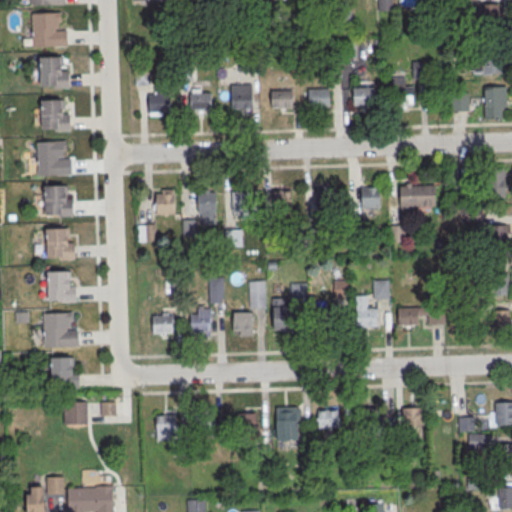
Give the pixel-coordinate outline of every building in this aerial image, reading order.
[(391,0),(377,0),(378,9),(392,9),(391,0)] [(480,3),(498,2),(498,24),(481,24),(480,3)] [(32,13),(33,47),(67,46),(66,31),(53,31),(53,29),(58,28),(58,12),(32,13)] [(482,52),(499,51),(500,73),(483,73),(482,52)] [(39,57),(60,56),(60,71),(68,70),(68,88),(53,88),(53,85),(40,86),(39,57)] [(413,77),(424,76),(423,62),(412,62),(413,77)] [(231,85),(252,85),(253,109),(232,110),(231,85)] [(392,87),(412,86),(413,103),(392,104),(392,87)] [(483,87),(501,86),(502,117),(485,118),(483,87)] [(308,89),(329,88),(330,106),(309,107),(308,89)] [(353,88),(374,88),(374,105),(353,106),(353,88)] [(271,91),(292,90),(292,108),(271,108),(271,91)] [(190,93),(211,92),(212,110),(191,111),(190,93)] [(469,111),(469,92),(450,92),(450,111),(469,111)] [(149,94),(169,93),(170,111),(149,112),(149,94)] [(41,100),(62,99),(62,114),(70,114),(71,131),(55,131),(55,128),(42,129),(41,100)] [(37,142),(38,175),(72,174),(72,159),(59,159),(59,157),(64,157),(63,141),(37,142)] [(489,169),(489,199),(505,199),(505,169),(489,169)] [(44,186),(45,215),(58,214),(59,217),(74,217),(73,200),(66,200),(66,199),(69,199),(68,185),(44,186)] [(401,187),(422,186),(422,204),(401,205),(401,187)] [(362,188),(380,187),(380,207),(362,208),(362,188)] [(317,189),(335,189),(335,209),(317,209),(317,189)] [(239,192),(257,191),(258,211),(240,212),(239,192)] [(274,192),(292,192),(292,212),(274,212),(274,192)] [(198,193),(217,193),(217,213),(199,213),(198,193)] [(156,195),(174,194),(175,214),(157,215),(156,195)] [(465,208),(482,208),(483,223),(465,223),(465,208)] [(347,218),(365,217),(365,235),(348,235),(347,218)] [(195,237),(195,219),(182,219),(182,237),(195,237)] [(307,222),(325,222),(326,239),(308,240),(307,222)] [(488,224),(506,223),(507,244),(489,245),(488,224)] [(138,241),(156,241),(156,224),(138,224),(138,241)] [(390,226),(407,226),(408,243),(390,243),(390,226)] [(265,228),(283,227),(284,244),(266,245),(265,228)] [(46,229),(47,258),(60,257),(60,260),(76,260),(75,243),(68,243),(68,241),(71,241),(70,228),(46,229)] [(225,230),(242,230),(243,247),(225,248),(225,230)] [(47,272),(49,300),(62,300),(62,303),(77,302),(76,285),(70,286),(70,284),(72,284),(72,271),(47,272)] [(490,273),(508,273),(508,294),(491,295),(490,273)] [(209,278),(223,277),(225,303),(210,304),(209,278)] [(373,282),(391,281),(391,299),(373,299),(373,282)] [(249,282),(264,282),(265,307),(250,308),(249,282)] [(291,284),(309,283),(309,301),(292,301),(291,284)] [(398,308),(419,308),(419,325),(399,326),(398,308)] [(491,310),(508,309),(509,330),(492,331),(491,310)] [(357,311),(378,310),(378,328),(358,328),(357,311)] [(316,312),(337,311),(337,329),(317,329),(316,312)] [(274,312),(295,312),(296,329),(275,330),(274,312)] [(44,314),(45,347),(79,346),(78,331),(65,332),(65,329),(71,329),(70,313),(44,314)] [(233,313),(253,313),(254,330),(233,331),(233,313)] [(190,315),(211,314),(212,332),(191,332),(190,315)] [(152,316),(173,316),(173,333),(153,334),(152,316)] [(51,358),(52,386),(65,386),(65,389),(80,388),(79,372),(73,372),(73,370),(75,370),(75,357),(51,358)] [(63,401),(63,424),(88,424),(88,401),(63,401)] [(121,416),(121,401),(101,401),(101,416),(121,416)] [(496,403),(511,402),(511,425),(497,426),(496,403)] [(276,408),(297,408),(298,425),(277,426),(276,408)] [(403,409),(423,408),(424,426),(403,426),(403,409)] [(359,410),(380,409),(380,427),(360,428),(359,410)] [(318,411),(339,410),(339,428),(318,429),(318,411)] [(237,414),(258,413),(259,431),(238,432),(237,414)] [(196,415),(216,414),(217,432),(196,433),(196,415)] [(156,416),(177,415),(178,433),(157,434),(156,416)] [(469,418),(459,418),(459,430),(469,430),(469,418)] [(483,447),(483,435),(470,435),(470,447),(483,447)] [(497,445),(511,445),(511,466),(498,466),(497,445)] [(48,478),(62,478),(62,493),(48,493),(48,478)] [(26,511),(43,511),(44,486),(27,486),(26,511)] [(68,511),(68,488),(113,487),(113,511),(68,511)] [(500,488),(511,487),(511,509),(501,509),(500,488)] [(188,511),(188,500),(206,500),(206,511),(188,511)]
